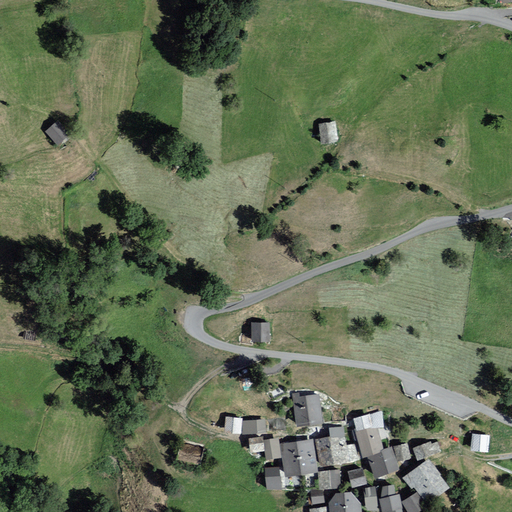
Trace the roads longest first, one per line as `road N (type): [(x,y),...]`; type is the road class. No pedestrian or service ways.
road 1 (residential): [(511,422),(396,373),(231,349),(193,325),(197,314),(428,227),(511,207)]
road 2 (residential): [(511,28),(362,0)]
